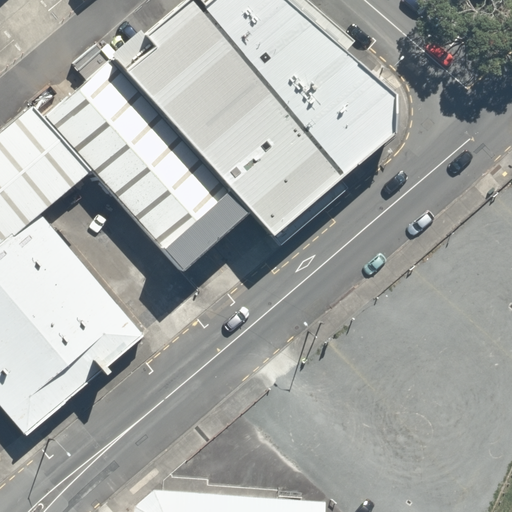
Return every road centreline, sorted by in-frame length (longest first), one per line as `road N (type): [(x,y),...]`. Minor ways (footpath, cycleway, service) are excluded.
road 1 (secondary): [(113,443),(496,116)]
road 2 (tertiary): [(496,116),(362,0)]
road 3 (secondary): [(0,511),(113,443)]
